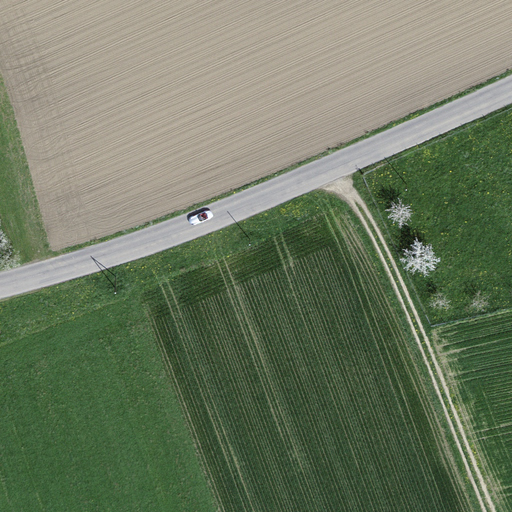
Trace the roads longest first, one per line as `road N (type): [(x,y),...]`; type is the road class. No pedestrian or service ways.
road 1 (unclassified): [(0,286),(155,239),(335,169),(511,87)]
road 2 (track): [(335,169),(421,330),(487,511)]
